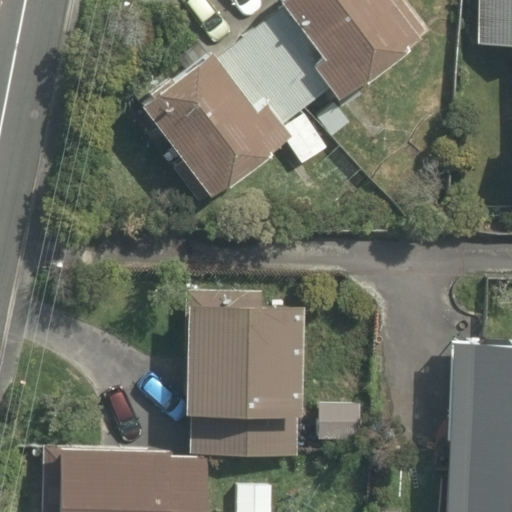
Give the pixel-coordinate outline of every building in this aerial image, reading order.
[(374,0),(248,0),(317,87),(394,26),(374,0)] [(511,0),(449,0),(447,36),(500,40),(495,118),(482,117),(478,180),(509,182),(508,190),(511,190),(511,0)] [(176,37),(112,88),(182,176),(247,125),(176,37)] [(319,140),(290,101),(259,124),(288,163),(319,140)] [(156,278),(151,396),(175,398),(173,438),(271,443),(278,283),(156,278)] [(511,511),(511,330),(419,327),(412,511),(511,511)] [(185,511),(191,447),(25,433),(17,511),(185,511)] [(267,511),(269,474),(220,471),(218,511),(267,511)]
